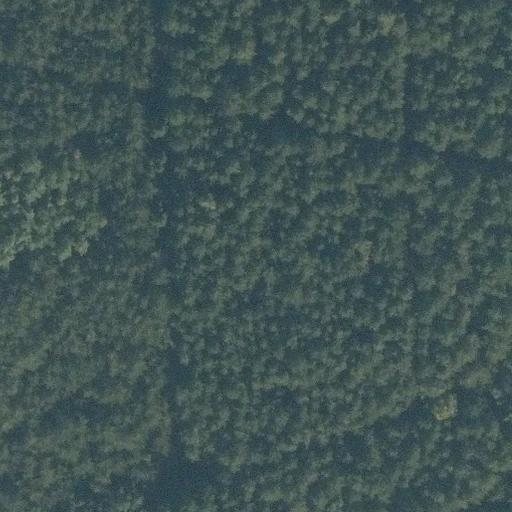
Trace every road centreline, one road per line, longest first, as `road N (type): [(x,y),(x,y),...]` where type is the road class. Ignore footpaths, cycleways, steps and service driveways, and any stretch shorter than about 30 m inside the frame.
road 1 (track): [(0,506),(511,345)]
road 2 (track): [(179,445),(163,0)]
road 3 (track): [(412,117),(0,52)]
road 4 (track): [(416,380),(410,0)]
